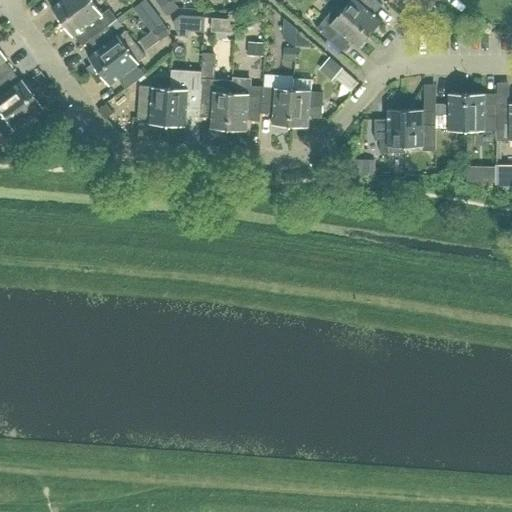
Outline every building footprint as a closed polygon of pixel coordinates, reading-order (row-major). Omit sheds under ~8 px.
[(61,23),(62,24),(63,23),(93,0),(59,0),(60,2),(52,8),(63,22),(61,23)] [(93,0),(63,23),(62,24),(63,23),(74,38),(76,36),(83,46),(90,41),(119,19),(110,7),(102,13),(93,1),(94,0),(93,0)] [(342,10),(373,36),(372,35),(383,21),(375,14),(383,5),(376,0),(361,0),(360,1),(358,0),(352,0),(343,11),(342,10)] [(373,36),(342,10),(337,6),(317,29),(344,52),(351,43),(359,50),(371,36),(372,37),(373,36)] [(87,69),(93,77),(137,44),(127,30),(119,36),(118,35),(115,37),(111,33),(122,24),(119,19),(90,41),(97,51),(89,57),(94,64),(87,69)] [(296,46),(297,33),(285,32),(284,60),(296,61),(296,46)] [(99,85),(106,80),(111,87),(119,80),(126,90),(146,76),(138,66),(141,64),(138,60),(145,55),(137,44),(93,77),(99,85)] [(0,79),(12,71),(5,61),(6,60),(0,51),(0,79)] [(0,114),(1,116),(0,117),(33,93),(31,94),(21,79),(19,81),(12,71),(0,79),(0,114)] [(359,94),(366,86),(349,72),(342,81),(359,94)] [(294,77),(293,89),(294,89),(291,128),(292,128),(292,127),(310,128),(310,117),(322,118),(323,107),(311,106),(313,79),(294,77)] [(229,132),(232,91),(232,80),(213,79),(213,84),(202,83),(200,117),(212,118),(211,129),(229,130),(229,132)] [(171,87),(171,89),(168,127),(169,127),(169,126),(187,127),(188,117),(200,117),(202,83),(202,81),(192,80),(191,90),(172,89),(172,87),(171,87)] [(168,127),(171,89),(171,87),(171,88),(141,86),(138,119),(150,120),(150,124),(168,126),(168,127)] [(233,91),(232,91),(229,132),(230,132),(230,130),(248,131),(249,121),(261,122),(261,114),(262,110),(263,87),(249,86),(248,94),(233,93),(233,91)] [(262,110),(261,114),(273,115),(273,125),(291,127),(290,128),(291,128),(294,89),(293,89),(263,87),(262,110)] [(467,133),(468,94),(468,92),(467,92),(467,94),(449,94),(449,104),(437,104),(437,116),(449,116),(449,131),(467,131),(467,133)] [(468,92),(468,94),(467,133),(468,133),(468,131),(498,131),(498,105),(498,94),(486,94),(468,94),(468,92)] [(33,94),(33,93),(0,117),(0,116),(0,131),(4,138),(8,135),(16,144),(42,125),(34,115),(43,109),(32,95),(33,94)] [(498,105),(498,131),(498,132),(510,132),(510,141),(511,141),(511,103),(510,104),(510,105),(498,105)] [(406,149),(406,108),(406,110),(388,110),(388,120),(376,120),(376,138),(388,138),(388,147),(406,147),(406,149)] [(407,108),(406,108),(406,149),(407,149),(407,147),(425,147),(425,150),(437,150),(437,120),(425,120),(425,110),(407,110),(407,108)]
